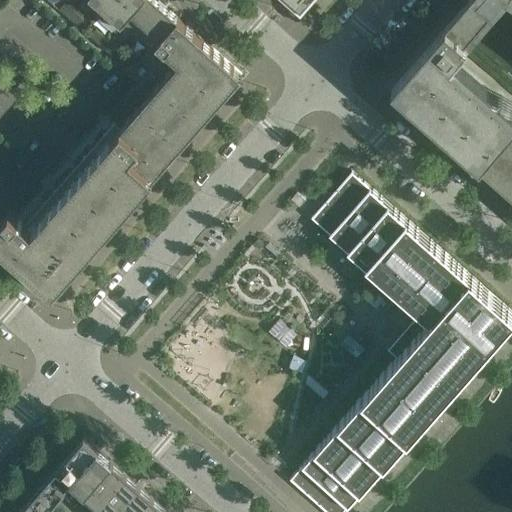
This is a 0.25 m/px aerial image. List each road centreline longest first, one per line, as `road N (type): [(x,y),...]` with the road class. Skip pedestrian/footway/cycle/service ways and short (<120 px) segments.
road 1 (residential): [(67,363),(319,79)]
road 2 (residential): [(319,79),(511,248)]
road 3 (residential): [(236,511),(67,363)]
road 4 (residential): [(227,0),(319,79)]
